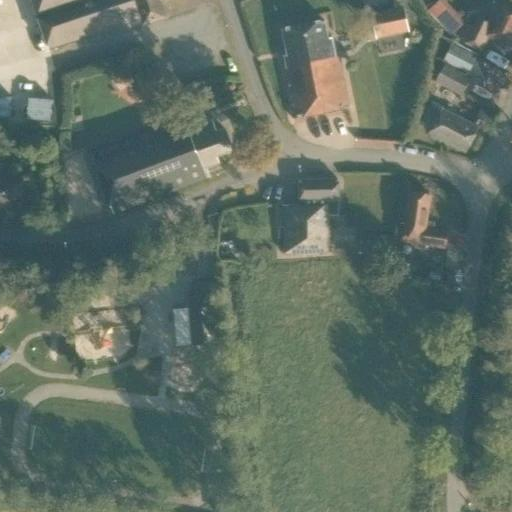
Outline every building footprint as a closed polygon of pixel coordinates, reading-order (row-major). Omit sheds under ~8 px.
[(32,0),(49,49),(140,18),(143,26),(167,18),(160,0),(32,0)] [(466,22),(445,0),(438,0),(427,11),(451,36),(466,22)] [(489,36),(511,47),(511,45),(511,5),(503,1),(494,20),(480,13),(474,26),(468,24),(461,40),(482,50),(489,36)] [(403,28),(400,8),(373,13),(376,33),(403,28)] [(328,38),(325,21),(283,29),(288,55),(285,56),(287,67),(283,67),(293,119),(350,107),(339,56),(337,57),(333,37),(328,38)] [(478,58),(452,44),(443,61),(469,74),(478,58)] [(471,78),(446,65),(437,82),(461,95),(471,78)] [(12,97),(0,96),(0,118),(12,119),(12,97)] [(28,119),(51,121),(52,99),(29,98),(28,119)] [(444,107),(433,101),(422,123),(432,128),(429,134),(466,152),(479,127),(442,109),(444,107)] [(477,116),(491,123),(496,111),(483,105),(477,116)] [(158,129),(156,124),(90,149),(114,213),(210,177),(207,167),(220,163),(217,156),(233,150),(225,129),(217,132),(213,120),(188,129),(185,119),(177,122),(173,111),(162,114),(167,126),(158,129)] [(45,145),(46,168),(58,168),(58,145),(45,145)] [(0,207),(6,207),(6,210),(21,211),(23,177),(0,175),(0,207)] [(339,215),(339,179),(300,180),(300,205),(284,205),(285,253),(330,251),(330,215),(339,215)] [(431,195),(410,192),(405,224),(402,223),(400,240),(446,248),(448,230),(434,228),(435,222),(427,221),(431,195)] [(383,241),(383,250),(393,250),(393,236),(384,236),(383,241)] [(441,281),(454,282),(455,273),(442,272),(441,281)] [(192,282),(193,296),(189,297),(193,344),(216,342),(212,295),(211,295),(210,281),(192,282)] [(218,493),(219,511),(231,511),(230,492),(218,493)]
